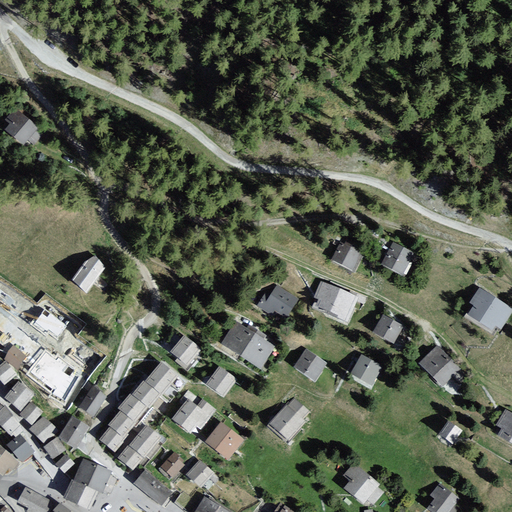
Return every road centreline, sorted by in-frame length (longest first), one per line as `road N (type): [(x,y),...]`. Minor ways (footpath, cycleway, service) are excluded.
road 1 (track): [(511,246),(447,225),(368,183),(217,156),(196,132),(57,63),(0,21)]
road 2 (residential): [(104,180),(105,218),(155,290),(154,315),(120,357),(85,447),(133,490)]
road 3 (track): [(0,27),(20,73),(104,180)]
